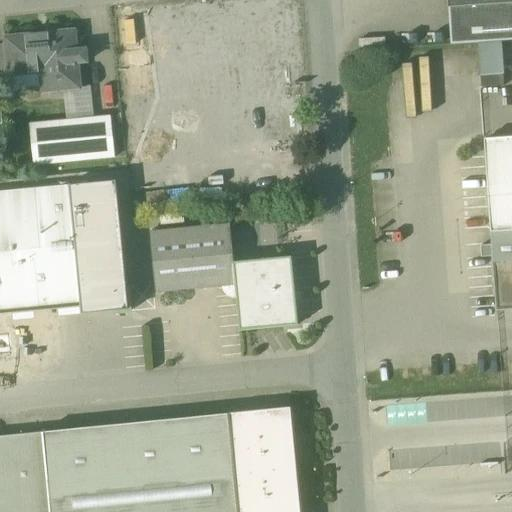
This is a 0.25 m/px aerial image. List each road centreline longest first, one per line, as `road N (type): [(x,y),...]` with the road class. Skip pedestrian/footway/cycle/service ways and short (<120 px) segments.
road 1 (unclassified): [(348,364),(321,0)]
road 2 (unclassified): [(348,364),(0,395)]
road 3 (unclassified): [(357,511),(348,364)]
